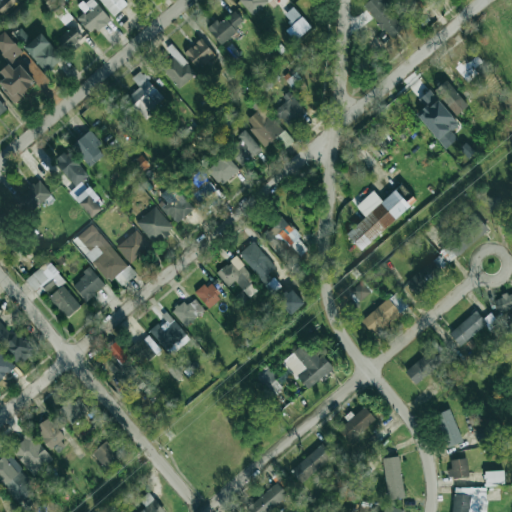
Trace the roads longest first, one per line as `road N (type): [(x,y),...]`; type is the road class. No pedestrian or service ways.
road 1 (residential): [(0,418),(485,2)]
road 2 (residential): [(432,511),(434,473),(417,425),(336,331),(324,296),(344,0)]
road 3 (residential): [(203,511),(477,275)]
road 4 (residential): [(0,274),(203,511)]
road 5 (residential): [(0,164),(191,0)]
